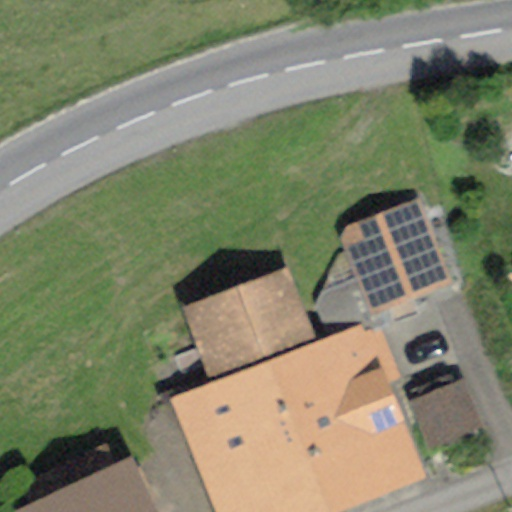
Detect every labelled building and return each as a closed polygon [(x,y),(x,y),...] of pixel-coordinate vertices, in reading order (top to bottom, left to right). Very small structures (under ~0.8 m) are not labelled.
[(438,274),(412,212),(362,232),(356,247),(377,299),(438,274)] [(282,282),(200,313),(219,363),(302,331),(282,282)] [(377,326),(274,367),(326,497),(400,467),(366,383),(396,372),(377,326)] [(269,355),(183,390),(231,511),(287,511),(326,497),(274,367),(269,355)] [(492,422),(474,375),(420,395),(439,443),(492,422)] [(137,511),(121,476),(87,492),(74,464),(27,486),(38,511),(137,511)]
